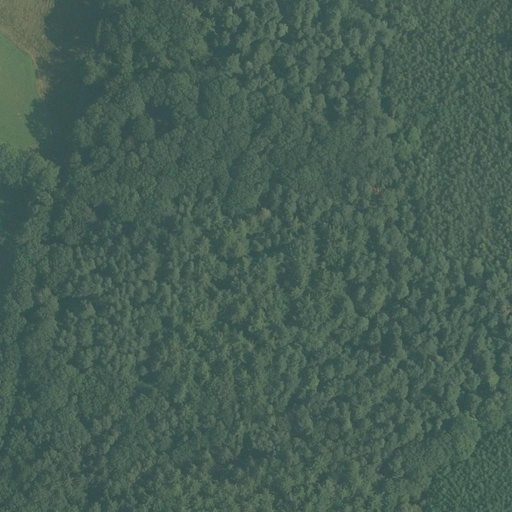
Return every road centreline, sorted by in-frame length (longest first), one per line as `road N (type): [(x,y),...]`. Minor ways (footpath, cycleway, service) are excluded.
road 1 (unclassified): [(0,460),(103,0)]
road 2 (track): [(65,167),(511,288)]
